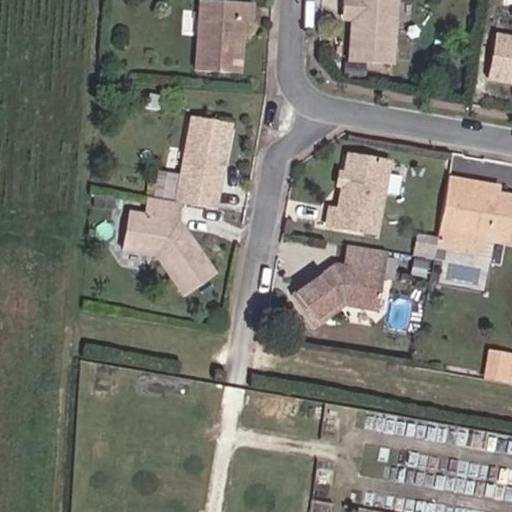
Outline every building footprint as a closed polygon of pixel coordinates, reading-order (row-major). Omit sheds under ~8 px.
[(256,3),(210,0),(202,0),(199,70),(245,73),(247,23),(256,24),(256,3)] [(400,0),(346,0),(345,21),(353,22),(352,60),(397,65),(400,0)] [(511,34),(497,32),(491,81),(511,84),(511,34)] [(233,124),(193,119),(177,200),(183,201),(217,208),(233,124)] [(390,158),(346,151),(339,205),(329,203),(326,228),(380,237),(390,158)] [(451,174),(438,237),(437,249),(486,258),(488,239),(511,243),(511,194),(501,193),(502,184),(451,174)] [(183,201),(149,196),(148,213),(132,211),(125,250),(158,255),(187,296),(218,273),(182,218),(183,201)] [(437,249),(438,237),(420,233),(416,256),(437,260),(437,249)] [(338,261),(293,292),(317,328),(348,307),(378,313),(388,252),(350,245),(347,264),(338,261)] [(511,355),(489,350),(487,379),(511,385),(511,355)]
